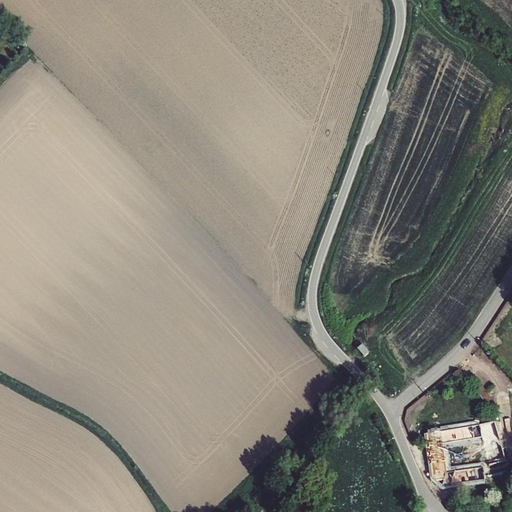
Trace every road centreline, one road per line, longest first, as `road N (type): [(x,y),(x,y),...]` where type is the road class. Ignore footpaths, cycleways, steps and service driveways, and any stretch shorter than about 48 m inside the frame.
road 1 (residential): [(388,410),(322,332),(312,287),(398,38),(398,0)]
road 2 (residential): [(511,275),(468,341),(388,410)]
